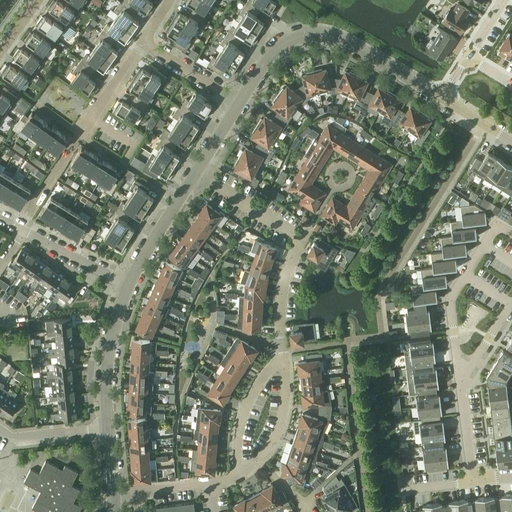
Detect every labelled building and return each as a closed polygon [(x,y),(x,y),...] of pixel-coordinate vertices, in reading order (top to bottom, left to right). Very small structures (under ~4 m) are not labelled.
[(52,0),(47,8),(56,15),(69,24),(70,24),(67,22),(70,16),(74,18),(81,8),(69,0),(66,0),(63,5),(56,0),(55,0),(55,1),(53,0),(52,0)] [(69,0),(81,8),(82,7),(78,5),(81,0),(82,0),(85,2),(86,0),(69,0)] [(123,0),(121,3),(132,10),(135,6),(147,14),(153,6),(151,4),(152,3),(148,0),(123,0)] [(196,9),(193,14),(204,21),(210,12),(206,9),(210,3),(204,0),(185,0),(187,1),(186,2),(196,9)] [(247,0),(245,4),(256,11),(259,6),(271,14),(277,5),(275,3),(276,2),(272,0),(247,0)] [(118,14),(114,20),(133,34),(139,25),(137,24),(138,23),(128,15),(132,10),(121,3),(119,1),(113,10),(118,14)] [(464,17),(469,9),(458,3),(453,10),(450,8),(442,21),(460,32),(468,20),(464,17)] [(243,15),(239,21),(259,34),(264,25),(262,24),(263,22),(253,16),(256,11),(245,4),(239,13),(243,15)] [(171,21),(191,34),(194,28),(198,30),(204,21),(193,14),(190,19),(179,13),(178,14),(177,13),(171,21)] [(35,24),(45,31),(58,40),(55,38),(59,32),(62,35),(69,24),(56,15),(52,21),(44,16),(43,17),(41,16),(35,24)] [(107,23),(100,32),(111,39),(114,35),(124,42),(125,41),(127,42),(133,34),(114,20),(110,26),(107,23)] [(167,33),(177,39),(174,45),(185,51),(191,42),(187,40),(191,34),(171,21),(166,30),(168,31),(167,33)] [(232,25),(226,34),(237,41),(240,36),(250,43),(251,41),(253,42),(259,34),(239,21),(235,28),(232,25)] [(92,27),(88,24),(84,29),(88,32),(92,27)] [(451,47),(456,39),(438,28),(441,30),(434,41),(431,39),(425,48),(442,59),(450,46),(451,47)] [(24,40),(33,47),(46,57),(46,56),(43,54),(47,49),(50,51),(58,40),(45,31),(40,37),(33,32),(32,33),(30,32),(24,40)] [(97,43),(93,49),(112,63),(118,55),(116,53),(117,52),(107,44),(111,39),(100,32),(94,41),(97,43)] [(511,33),(509,32),(497,50),(505,55),(504,57),(510,61),(511,57),(511,33)] [(224,46),(220,52),(240,64),(245,56),(243,54),(244,53),(234,47),(237,41),(226,34),(220,44),(224,46)] [(12,57),(21,63),(34,73),(35,72),(31,70),(35,65),(39,67),(46,57),(33,47),(28,54),(21,48),(20,50),(18,48),(12,57)] [(86,52),(79,61),(93,71),(91,69),(94,65),(103,71),(104,70),(106,71),(112,63),(93,49),(89,55),(86,52)] [(212,56),(206,65),(218,72),(221,67),(231,73),(232,72),(234,73),(240,64),(220,52),(216,58),(212,56)] [(57,65),(51,61),(47,66),(53,70),(57,65)] [(89,78),(93,71),(79,61),(71,72),(74,74),(70,80),(81,87),(79,89),(88,96),(96,86),(94,84),(95,83),(89,78)] [(19,87),(24,81),(27,83),(34,73),(21,63),(16,70),(9,65),(8,66),(6,65),(0,73),(19,87)] [(133,77),(154,90),(157,84),(161,86),(166,76),(155,70),(152,74),(142,68),(141,70),(139,69),(133,77)] [(314,70),(319,91),(326,89),(327,92),(333,93),(334,80),(328,79),(325,69),(322,70),(322,68),(314,70)] [(305,85),(300,88),(307,99),(312,96),(312,93),(319,91),(314,70),(305,72),(306,74),(302,75),(305,85)] [(334,80),(333,93),(339,93),(341,91),(347,94),(357,74),(349,70),(348,72),(345,71),(341,80),(334,80)] [(357,74),(347,94),(354,97),(353,99),(356,101),(353,106),(359,110),(368,93),(362,90),(366,81),(363,79),(364,77),(357,74)] [(40,77),(36,82),(43,86),(46,81),(40,77)] [(133,98),(147,107),(153,98),(150,96),(154,90),(133,77),(128,86),(130,87),(129,89),(139,95),(136,99),(133,98)] [(180,83),(173,79),(170,84),(177,88),(180,83)] [(277,94),(295,107),(300,101),(302,103),(307,99),(300,88),(295,92),(286,86),(284,88),(282,87),(277,94)] [(0,109),(5,113),(6,113),(3,110),(6,105),(9,107),(17,97),(4,87),(0,92),(0,109)] [(368,93),(359,110),(365,112),(366,109),(376,115),(379,110),(390,91),(382,87),(381,89),(378,87),(373,96),(368,93)] [(392,122),(399,111),(394,108),(399,99),(395,97),(397,95),(390,91),(379,110),(384,114),(380,121),(389,126),(392,122)] [(185,98),(180,108),(191,115),(194,109),(206,117),(212,108),(210,107),(211,106),(202,100),(203,97),(195,92),(193,95),(193,94),(189,100),(185,98)] [(280,111),(277,116),(287,123),(292,115),(297,108),(295,107),(277,94),(272,100),(274,102),(272,105),(280,111)] [(24,109),(29,104),(21,98),(17,104),(24,109)] [(140,118),(147,107),(133,98),(129,105),(122,101),(121,102),(119,101),(112,112),(121,117),(122,116),(133,122),(137,116),(140,118)] [(177,119),(174,125),(194,137),(199,129),(197,128),(198,126),(187,120),(191,115),(180,108),(177,106),(172,116),(177,119)] [(307,109),(313,117),(317,114),(311,106),(307,109)] [(399,111),(392,122),(398,125),(400,123),(409,129),(421,111),(414,106),(413,108),(410,106),(404,114),(399,111)] [(168,113),(164,111),(160,117),(165,119),(168,113)] [(421,111),(409,129),(417,135),(414,140),(419,145),(429,131),(424,128),(429,120),(426,117),(428,116),(421,111)] [(359,112),(354,119),(358,121),(360,122),(364,115),(359,112)] [(20,118),(12,129),(18,133),(21,129),(29,135),(41,119),(35,114),(34,115),(31,113),(25,122),(20,118)] [(256,124),(275,136),(277,137),(281,131),(287,123),(277,116),(273,121),(264,116),(263,118),(261,117),(256,124)] [(340,117),(335,124),(340,127),(345,120),(340,117)] [(41,119),(29,135),(38,141),(49,126),(47,124),(47,123),(41,119)] [(434,127),(439,130),(442,125),(437,122),(434,127)] [(261,141),(258,146),(272,154),(275,149),(269,145),(275,136),(256,124),(252,132),(254,133),(252,136),(261,141)] [(159,137),(161,138),(172,145),(175,140),(185,147),(186,145),(188,146),(194,137),(174,125),(170,131),(164,128),(159,137)] [(308,125),(303,130),(307,133),(311,129),(308,125)] [(49,126),(38,141),(47,148),(59,131),(52,126),(51,127),(49,126)] [(328,126),(319,141),(331,148),(333,146),(335,148),(343,135),(328,126)] [(360,133),(365,137),(368,132),(363,128),(360,133)] [(303,130),(299,134),(303,138),(307,133),(303,130)] [(59,131),(47,148),(56,154),(67,138),(64,137),(65,136),(59,131)] [(343,135),(335,148),(351,158),(359,145),(343,135)] [(158,150),(154,155),(175,168),(180,159),(178,158),(179,157),(168,150),(172,145),(161,138),(155,147),(158,150)] [(304,155),(308,157),(321,165),(331,148),(319,141),(314,138),(304,155)] [(12,147),(18,151),(21,147),(15,143),(12,147)] [(359,145),(351,158),(368,168),(376,155),(359,145)] [(242,149),(238,157),(257,167),(261,160),(267,163),(272,154),(258,146),(255,152),(245,147),(244,150),(242,149)] [(71,164),(80,170),(91,152),(84,148),(84,149),(81,147),(71,164)] [(91,152),(80,170),(90,176),(100,159),(97,158),(98,157),(91,152)] [(468,169),(475,173),(484,179),(497,157),(488,152),(482,161),(476,157),(468,169)] [(169,177),(175,168),(154,155),(151,162),(147,159),(141,169),(152,176),(156,170),(166,177),(167,176),(169,177)] [(376,155),(368,168),(370,169),(369,171),(382,179),(391,165),(376,155)] [(254,173),(257,167),(238,157),(234,164),(236,165),(235,168),(244,173),(241,178),(255,186),(258,180),(255,178),(256,175),(254,173)] [(308,157),(298,174),(311,182),(321,165),(308,157)] [(497,157),(484,179),(492,184),(494,180),(505,163),(497,157)] [(100,159),(90,176),(99,181),(99,180),(109,164),(102,160),(102,161),(100,159)] [(24,165),(30,169),(33,165),(27,161),(24,165)] [(494,180),(492,184),(501,189),(511,171),(511,166),(505,163),(494,180)] [(99,180),(99,181),(107,187),(105,191),(110,194),(117,183),(112,180),(118,171),(115,169),(116,168),(109,164),(99,180)] [(369,171),(359,188),(371,196),(382,179),(369,171)] [(511,171),(501,189),(510,195),(511,191),(511,171)] [(2,172),(0,175),(0,194),(1,195),(10,180),(12,178),(2,172)] [(289,189),(304,198),(312,185),(310,184),(311,182),(298,174),(289,189)] [(10,180),(1,195),(10,201),(21,184),(12,178),(10,180)] [(132,191),(128,197),(149,210),(154,201),(152,200),(153,198),(142,192),(146,187),(134,180),(129,189),(132,191)] [(21,184),(10,201),(17,205),(17,204),(20,206),(30,189),(21,184)] [(304,198),(301,202),(314,210),(324,193),(312,185),(304,198)] [(359,188),(348,205),(361,213),(371,196),(359,188)] [(79,200),(85,203),(88,199),(82,195),(79,200)] [(50,197),(40,213),(43,215),(42,216),(49,220),(60,203),(50,197)] [(121,201),(115,210),(126,217),(130,212),(140,219),(141,217),(143,219),(149,210),(128,197),(124,203),(121,201)] [(332,198),(322,215),(335,223),(337,219),(337,218),(345,206),(332,198)] [(60,203),(49,220),(56,224),(56,223),(59,225),(69,208),(60,203)] [(201,213),(214,223),(216,224),(224,214),(220,211),(219,213),(206,203),(200,212),(200,213),(201,213)] [(461,213),(462,220),(463,229),(475,227),(474,222),(486,220),(485,211),(473,204),(460,206),(461,213)] [(337,218),(337,219),(352,228),(361,213),(348,205),(347,207),(345,206),(337,218)] [(69,208),(59,225),(61,226),(61,227),(67,231),(78,214),(69,208)] [(113,222),(109,228),(129,240),(135,232),(133,230),(134,229),(123,222),(126,217),(115,210),(109,220),(113,222)] [(195,221),(208,231),(214,223),(201,213),(200,213),(201,213),(195,221)] [(78,214),(67,231),(74,236),(75,235),(78,236),(88,220),(78,214)] [(450,222),(452,236),(453,244),(465,243),(464,238),(476,236),(475,227),(463,229),(462,220),(450,222)] [(189,229),(202,239),(208,231),(195,221),(189,229)] [(83,238),(88,241),(95,230),(90,227),(83,238)] [(103,238),(112,244),(111,246),(121,253),(129,240),(109,228),(103,238)] [(182,238),(196,247),(202,239),(189,229),(182,238)] [(420,239),(421,239),(427,238),(428,238),(431,233),(426,230),(420,239)] [(440,237),(442,252),(444,260),(455,259),(454,253),(466,252),(465,243),(453,244),(452,236),(440,237)] [(176,246),(193,258),(199,250),(196,247),(182,238),(176,246)] [(313,242),(308,251),(312,254),(309,259),(317,264),(318,265),(319,266),(325,269),(328,264),(334,255),(338,249),(320,238),(317,244),(316,244),(313,242)] [(251,250),(257,252),(272,257),(276,247),(260,242),(254,239),(251,250)] [(170,255),(183,264),(187,267),(193,258),(176,246),(170,255)] [(16,275),(30,255),(21,249),(12,262),(10,261),(7,265),(14,271),(13,273),(16,275)] [(257,252),(253,262),(269,267),(272,257),(257,252)] [(430,253),(432,267),(433,267),(434,276),(445,274),(445,269),(456,268),(455,259),(444,260),(442,252),(430,253)] [(30,255),(16,275),(20,278),(24,271),(29,275),(39,261),(30,255)] [(39,261),(29,275),(35,279),(30,285),(34,287),(48,268),(39,261)] [(166,261),(161,271),(176,278),(181,268),(166,261)] [(253,262),(250,271),(266,277),(266,276),(269,267),(253,262)] [(420,269),(422,283),(423,283),(424,292),(435,290),(435,285),(446,284),(445,274),(434,276),(433,267),(432,267),(420,269)] [(48,268),(34,287),(37,290),(42,284),(47,287),(57,274),(48,268)] [(194,270),(192,275),(197,278),(200,273),(190,268),(194,270)] [(240,282),(246,283),(265,287),(267,277),(266,276),(266,277),(250,271),(244,269),(240,282)] [(161,271),(157,280),(172,287),(176,278),(161,271)] [(57,274),(47,287),(52,291),(48,298),(51,300),(65,280),(57,274)] [(65,280),(51,300),(40,316),(47,315),(55,303),(59,296),(65,300),(75,287),(65,280)] [(157,280),(153,290),(168,296),(172,287),(157,280)] [(0,287),(5,290),(9,285),(4,281),(0,287)] [(246,283),(245,296),(261,297),(261,298),(261,297),(263,298),(265,287),(246,283)] [(411,284),(412,299),(413,299),(414,307),(426,306),(425,300),(436,299),(435,290),(424,292),(423,283),(422,283),(411,284)] [(153,290),(149,299),(164,306),(168,296),(153,290)] [(239,296),(238,306),(261,307),(261,298),(261,297),(245,296),(239,296)] [(149,299),(145,308),(160,315),(164,306),(149,299)] [(405,312),(406,322),(430,319),(429,309),(426,310),(426,306),(414,307),(413,299),(412,299),(406,299),(407,311),(405,312)] [(238,306),(238,316),(260,317),(261,307),(238,306)] [(145,308),(141,318),(156,324),(160,315),(145,308)] [(237,327),(243,328),(260,329),(260,317),(238,316),(237,327)] [(45,321),(46,331),(71,329),(70,318),(45,321)] [(136,328),(141,330),(151,334),(156,324),(141,318),(136,328)] [(410,331),(410,335),(429,333),(429,328),(431,328),(430,319),(406,322),(407,331),(410,331)] [(315,339),(313,329),(313,323),(296,325),(297,331),(290,332),(292,342),(302,341),(302,340),(315,339)] [(55,335),(55,341),(72,340),(71,329),(46,331),(47,336),(55,335)] [(250,358),(249,358),(250,359),(257,349),(242,340),(236,336),(231,346),(250,358)] [(402,341),(404,354),(434,351),(433,341),(430,342),(430,337),(402,341)] [(133,339),(132,350),(149,351),(150,340),(133,339)] [(48,349),(48,353),(73,350),(72,340),(55,341),(56,348),(48,349)] [(225,354),(244,366),(249,358),(250,358),(231,346),(225,354)] [(57,356),(57,362),(57,363),(70,362),(74,362),(73,350),(48,353),(49,357),(57,356)] [(132,350),(132,360),(148,361),(149,351),(132,350)] [(511,355),(502,350),(497,359),(511,368),(511,355)] [(404,354),(406,367),(433,364),(433,360),(435,360),(434,351),(404,354)] [(298,362),(299,373),(320,370),(319,360),(322,360),(321,353),(309,354),(310,360),(298,362)] [(220,363),(225,366),(239,375),(244,366),(225,354),(220,363)] [(486,376),(505,380),(511,369),(511,368),(497,359),(486,376)] [(132,360),(131,370),(147,372),(148,371),(148,361),(132,360)] [(46,371),(46,372),(47,375),(71,372),(70,362),(57,363),(57,362),(53,363),(54,370),(46,371)] [(406,367),(407,381),(437,376),(444,376),(443,367),(434,368),(433,364),(406,367)] [(219,375),(233,383),(239,375),(225,366),(219,375)] [(131,370),(130,381),(153,382),(153,372),(148,371),(147,372),(131,370)] [(299,373),(300,383),(322,380),(320,370),(299,373)] [(15,376),(21,380),(24,375),(18,371),(15,376)] [(47,375),(47,379),(48,385),(51,385),(52,385),(72,383),(71,372),(47,375)] [(228,392),(233,383),(219,375),(214,383),(228,392)] [(407,381),(409,394),(417,393),(436,390),(436,387),(438,386),(437,376),(407,381)] [(486,376),(488,396),(511,393),(511,384),(511,381),(505,380),(486,376)] [(300,383),(302,393),(325,390),(323,380),(322,380),(300,383)] [(130,381),(130,391),(152,392),(153,382),(130,381)] [(52,385),(52,392),(49,392),(49,396),(74,394),(72,383),(52,385)] [(229,392),(228,392),(214,383),(208,393),(223,402),(229,392)] [(3,387),(0,391),(0,390),(0,409),(13,391),(9,388),(8,390),(3,387)] [(319,402),(318,410),(331,411),(331,405),(328,390),(325,390),(302,393),(303,404),(319,402)] [(415,396),(416,406),(440,403),(439,394),(437,394),(436,390),(417,393),(418,396),(415,396)] [(13,391),(0,409),(0,411),(8,417),(18,404),(12,400),(16,393),(13,391)] [(130,391),(129,401),(151,402),(152,392),(130,391)] [(511,393),(488,396),(490,406),(508,404),(511,403),(511,393)] [(57,400),(58,406),(75,404),(74,394),(49,396),(49,401),(57,400)] [(128,412),(145,413),(150,414),(151,402),(129,401),(128,412)] [(420,416),(421,419),(440,417),(439,413),(442,413),(440,403),(416,406),(418,416),(420,416)] [(51,414),(51,418),(76,416),(75,404),(58,406),(58,413),(51,414)] [(490,406),(491,416),(509,414),(508,404),(490,406)] [(197,407),(196,418),(218,420),(218,421),(219,421),(220,410),(203,408),(197,407)] [(302,413),(298,423),(323,432),(330,418),(331,411),(318,410),(318,419),(302,413)] [(491,416),(492,426),(511,424),(509,414),(491,416)] [(414,433),(420,432),(444,429),(442,420),(440,420),(440,417),(421,419),(412,420),(414,433)] [(129,419),(129,430),(146,428),(145,418),(129,419)] [(196,418),(195,428),(217,431),(218,421),(218,420),(196,418)] [(295,433),(327,444),(328,442),(323,440),(323,432),(298,423),(295,433)] [(492,426),(493,436),(511,434),(511,424),(492,426)] [(129,430),(130,440),(147,439),(146,428),(129,430)] [(193,438),(199,439),(216,441),(217,431),(195,428),(194,428),(193,438)] [(423,442),(424,445),(443,443),(442,439),(445,439),(444,429),(420,432),(421,443),(423,442)] [(295,433),(292,443),(317,451),(321,445),(326,447),(327,444),(295,433)] [(493,436),(495,446),(511,444),(511,434),(493,436)] [(130,440),(131,450),(147,449),(152,448),(151,438),(147,439),(130,440)] [(199,439),(198,449),(215,451),(216,441),(199,439)] [(289,452),(321,464),(322,461),(316,459),(317,451),(292,443),(289,452)] [(422,449),(423,458),(447,455),(446,446),(443,447),(443,443),(424,445),(424,448),(422,449)] [(511,444),(495,446),(496,456),(511,454),(511,444)] [(131,450),(132,460),(148,459),(147,449),(131,450)] [(192,449),(191,459),(213,461),(214,461),(215,451),(198,449),(192,449)] [(289,452),(285,462),(305,469),(310,471),(314,464),(320,466),(321,464),(289,452)] [(511,454),(496,456),(497,467),(511,465),(511,454)] [(427,468),(427,472),(446,470),(446,465),(448,465),(447,455),(423,458),(424,469),(427,468)] [(132,470),(149,469),(148,459),(132,460),(132,470)] [(190,469),(196,470),(214,472),(215,461),(214,461),(213,461),(191,459),(190,469)] [(78,511),(81,506),(73,502),(79,489),(71,484),(78,472),(65,465),(62,469),(45,460),(39,473),(30,469),(23,482),(40,491),(31,508),(39,511),(78,511)] [(322,461),(321,464),(320,466),(326,468),(330,469),(330,467),(326,466),(327,463),(322,461)] [(293,476),(291,483),(302,486),(305,480),(302,479),(305,469),(285,462),(282,473),(293,476)] [(132,482),(150,480),(149,469),(132,470),(131,470),(132,482)] [(329,507),(351,495),(341,478),(324,488),(327,494),(323,497),(329,507)] [(262,490),(271,507),(274,511),(276,511),(284,508),(283,506),(289,503),(283,492),(277,495),(271,485),(262,490)] [(253,494),(262,511),(271,507),(262,490),(253,494)] [(244,499),(250,511),(262,511),(253,494),(244,499)] [(351,495),(329,507),(331,511),(343,511),(358,504),(352,494),(351,495)] [(498,498),(499,511),(511,511),(511,503),(511,494),(501,495),(501,498),(498,498)] [(484,497),(486,511),(499,511),(498,498),(494,498),(493,496),(484,497)] [(472,501),(472,511),(486,511),(484,497),(475,499),(475,501),(472,501)] [(250,511),(244,499),(234,505),(238,511),(250,511)] [(458,500),(459,511),(472,511),(472,501),(467,502),(467,499),(458,500)] [(445,504),(446,511),(459,511),(458,500),(448,502),(449,504),(445,504)] [(194,511),(193,502),(154,507),(154,511),(194,511)] [(432,503),(433,511),(446,511),(445,504),(441,505),(441,502),(432,503)] [(433,511),(432,503),(422,505),(423,507),(418,508),(418,511),(433,511)]
